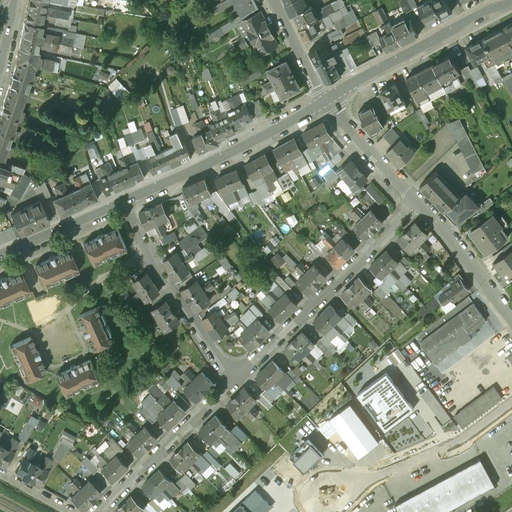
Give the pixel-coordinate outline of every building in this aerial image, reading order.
[(69,4),(60,2),(59,9),(47,5),(45,6),(46,1),(48,2),(48,0),(28,0),(27,5),(28,5),(27,9),(43,13),(67,17),(69,4)] [(60,2),(50,0),(48,0),(48,2),(46,1),(45,6),(47,5),(59,9),(60,2)] [(221,0),(217,2),(213,5),(216,10),(232,1),(236,2),(233,3),(235,6),(238,5),(242,14),(263,2),(262,0),(221,0)] [(293,0),(286,4),(285,5),(290,16),(294,14),(306,6),(304,1),(302,0),(293,0)] [(399,0),(404,11),(411,8),(410,7),(406,0),(399,0)] [(430,0),(429,0),(417,7),(426,25),(439,17),(432,3),(430,0)] [(437,0),(432,3),(439,17),(452,11),(446,0),(437,0)] [(213,5),(208,7),(211,13),(216,10),(213,5)] [(306,6),(294,14),(301,28),(318,20),(321,18),(318,13),(315,14),(310,5),(307,6),(306,6)] [(389,22),(382,8),(371,13),(372,16),(375,14),(382,28),(385,26),(384,24),(389,22)] [(27,9),(24,22),(43,26),(44,25),(41,24),(42,19),(43,13),(27,9)] [(261,12),(243,21),(252,38),(271,27),(269,23),(268,24),(261,12)] [(67,17),(43,13),(42,19),(45,20),(54,22),(54,24),(68,27),(70,18),(67,17)] [(321,18),(318,20),(320,24),(329,20),(327,15),(321,18)] [(235,18),(225,24),(228,30),(239,24),(235,18)] [(410,19),(392,28),(400,44),(418,35),(410,19)] [(43,26),(24,22),(21,35),(62,44),(72,46),(75,33),(43,26)] [(301,28),(298,29),(304,40),(318,33),(317,31),(313,22),(301,28)] [(389,33),(379,37),(382,43),(386,51),(400,44),(392,28),(389,22),(384,24),(385,26),(389,33)] [(511,22),(503,28),(511,45),(511,22)] [(271,27),(252,38),(261,55),(279,45),(272,32),(273,31),(271,27)] [(511,45),(503,28),(481,39),(490,55),(494,64),(496,68),(504,64),(502,59),(511,53),(511,45)] [(376,32),(367,36),(367,37),(373,47),(382,43),(379,37),(376,32)] [(62,44),(21,35),(18,48),(37,52),(38,46),(49,49),(50,48),(60,50),(62,44)] [(367,37),(360,41),(366,52),(373,48),(373,47),(367,37)] [(332,39),(309,51),(315,63),(334,54),(339,51),(332,39)] [(345,39),(338,42),(341,49),(348,45),(345,39)] [(481,39),(466,47),(474,63),(490,55),(481,39)] [(72,46),(62,44),(60,50),(71,52),(72,46)] [(339,51),(334,54),(336,59),(350,53),(347,47),(339,51)] [(37,52),(18,48),(15,62),(35,66),(47,70),(49,71),(51,61),(38,58),(39,52),(37,52)] [(334,54),(315,63),(325,83),(340,75),(333,61),(336,59),(334,54)] [(459,72),(450,54),(444,57),(445,58),(432,64),(441,82),(442,85),(451,80),(449,77),(459,72)] [(259,60),(249,65),(253,71),(262,66),(259,60)] [(286,61),(280,64),(281,65),(273,69),(273,68),(267,71),(270,76),(272,80),(262,85),(265,89),(292,75),(288,67),(289,66),(286,61)] [(10,81),(29,87),(30,83),(30,82),(35,66),(15,62),(16,62),(12,76),(12,75),(10,81)] [(441,82),(432,64),(416,73),(425,91),(441,82)] [(496,68),(494,64),(488,67),(496,84),(503,80),(496,68)] [(468,65),(462,68),(470,84),(476,80),(470,70),(468,65)] [(477,66),(470,70),(476,80),(483,77),(477,66)] [(258,68),(250,73),(253,77),(261,73),(258,68)] [(425,91),(416,73),(406,79),(419,105),(430,99),(425,91)] [(237,75),(231,77),(238,92),(243,90),(237,75)] [(292,75),(265,89),(267,94),(277,88),(279,93),(278,93),(281,99),(287,96),(287,95),(294,91),(295,92),(300,89),(297,83),(297,84),(292,75)] [(108,87),(119,95),(127,86),(116,78),(108,87)] [(29,87),(10,81),(8,85),(9,85),(4,99),(22,105),(27,92),(29,87)] [(406,92),(401,82),(396,84),(402,95),(406,92)] [(396,84),(389,87),(388,86),(380,90),(392,113),(400,108),(402,111),(407,108),(406,105),(407,105),(402,95),(396,84)] [(193,93),(187,95),(193,109),(199,106),(193,93)] [(250,115),(245,104),(242,105),(237,95),(231,98),(242,123),(248,121),(253,119),(251,114),(250,115)] [(242,123),(231,98),(226,99),(231,110),(226,112),(228,116),(233,127),(242,123)] [(22,105),(4,99),(0,110),(0,118),(16,124),(18,119),(17,119),(22,105)] [(258,100),(251,104),(258,117),(265,113),(258,100)] [(374,104),(360,111),(364,118),(362,119),(365,124),(366,123),(371,134),(379,131),(378,129),(384,126),(374,104)] [(228,116),(223,118),(219,108),(214,110),(226,136),(232,133),(232,134),(236,132),(233,127),(228,116)] [(421,108),(415,111),(423,125),(429,122),(421,108)] [(185,110),(179,113),(183,123),(190,121),(185,110)] [(226,136),(214,110),(210,112),(214,122),(210,124),(211,128),(217,140),(226,136)] [(179,113),(173,115),(177,125),(183,123),(179,113)] [(16,124),(0,118),(0,138),(10,142),(11,137),(16,124)] [(211,128),(207,130),(202,120),(198,122),(210,148),(214,146),(219,144),(217,140),(211,128)] [(210,148),(198,122),(194,124),(198,134),(193,137),(200,152),(205,150),(210,148)] [(331,136),(323,122),(313,127),(321,141),(324,139),(331,136)] [(422,125),(417,127),(420,133),(425,131),(422,125)] [(313,127),(304,132),(311,146),(312,146),(318,143),(321,141),(313,127)] [(399,136),(391,127),(383,135),(393,145),(399,139),(398,137),(399,136)] [(141,129),(130,132),(134,143),(145,140),(141,129)] [(165,149),(161,151),(152,131),(147,133),(151,143),(163,169),(168,167),(172,165),(165,149)] [(130,132),(124,134),(128,146),(134,143),(130,132)] [(184,141),(181,142),(176,132),(170,135),(181,161),(182,161),(182,160),(187,158),(187,159),(191,156),(190,152),(189,153),(184,141)] [(485,168),(467,133),(458,141),(474,173),(485,168)] [(181,161),(170,135),(165,137),(170,147),(165,149),(172,165),(177,163),(181,161)] [(8,146),(10,142),(0,138),(0,158),(3,160),(8,146)] [(294,138),(284,143),(292,158),(289,159),(291,163),(298,160),(300,163),(296,165),(298,168),(308,163),(302,152),(294,138)] [(407,147),(399,140),(400,139),(399,139),(393,145),(386,151),(400,166),(415,152),(408,145),(407,147)] [(163,169),(151,143),(145,146),(149,156),(146,158),(153,174),(158,172),(157,171),(162,169),(163,169)] [(292,158),(284,143),(275,148),(282,163),(289,159),(292,158)] [(326,144),(320,147),(324,153),(326,152),(325,150),(329,148),(326,144)] [(311,146),(306,149),(312,161),(318,157),(312,146),(311,146)] [(120,149),(113,152),(116,159),(119,158),(123,156),(120,149)] [(312,161),(306,149),(302,152),(308,163),(309,163),(312,161)] [(145,177),(132,152),(123,156),(135,182),(135,181),(140,179),(145,177)] [(338,152),(330,158),(334,164),(342,158),(338,152)] [(265,153),(256,159),(264,173),(267,171),(273,168),(265,153)] [(135,182),(123,156),(119,158),(123,168),(118,170),(126,186),(130,184),(135,182)] [(256,159),(246,164),(254,178),(260,175),(264,173),(256,159)] [(298,160),(291,163),(295,169),(298,168),(296,165),(300,163),(298,160)] [(367,178),(351,160),(338,172),(343,177),(334,185),(339,190),(348,183),(354,189),(361,183),(367,178)] [(113,172),(109,162),(105,164),(116,190),(121,188),(126,186),(118,170),(113,172)] [(116,190),(105,164),(100,166),(105,176),(100,179),(105,189),(104,190),(106,195),(111,193),(111,192),(116,190)] [(0,176),(15,182),(22,171),(11,167),(10,170),(0,166),(0,176)] [(332,167),(323,175),(328,180),(337,173),(332,167)] [(237,169),(226,173),(233,189),(231,190),(232,193),(239,191),(237,187),(243,184),(237,169)] [(12,188),(10,193),(19,199),(30,178),(22,171),(12,188)] [(288,171),(282,174),(290,187),(295,183),(288,171)] [(460,197),(435,171),(419,186),(420,186),(430,197),(434,201),(444,212),(460,197)] [(226,173),(217,177),(223,192),(222,192),(229,203),(235,200),(232,193),(231,190),(233,189),(226,173)] [(91,182),(85,185),(80,174),(76,176),(88,203),(93,201),(93,200),(98,198),(91,182)] [(269,175),(263,179),(266,185),(270,183),(268,181),(271,179),(269,175)] [(15,182),(0,176),(0,183),(12,188),(15,182)] [(88,203),(76,176),(72,178),(77,188),(72,191),(79,206),(83,205),(88,203)] [(203,177),(200,178),(200,179),(194,182),(193,182),(201,198),(208,194),(211,200),(214,199),(224,213),(230,208),(216,190),(211,192),(205,177),(203,178),(203,177)] [(50,195),(43,180),(38,185),(44,198),(50,195)] [(193,182),(187,185),(186,184),(184,185),(184,186),(182,187),(190,203),(193,201),(201,198),(193,182)] [(72,191),(67,193),(62,183),(58,185),(70,211),(74,209),(74,208),(79,206),(72,191)] [(354,189),(352,191),(357,195),(365,188),(361,183),(354,189)] [(58,185),(54,187),(57,195),(55,196),(56,198),(53,199),(60,215),(64,213),(65,213),(70,211),(58,185)] [(239,191),(232,193),(235,200),(236,201),(239,199),(238,197),(241,196),(239,191)] [(477,205),(466,191),(460,197),(444,212),(449,217),(455,224),(474,208),(477,205)] [(488,195),(477,205),(474,208),(479,214),(494,203),(488,195)] [(243,197),(242,198),(241,196),(238,197),(239,199),(242,206),(246,204),(243,197)] [(23,209),(10,215),(15,226),(19,235),(49,222),(39,201),(23,208),(23,209)] [(190,203),(186,204),(188,208),(190,210),(201,224),(206,221),(200,213),(201,213),(196,206),(193,201),(190,203)] [(161,203),(147,209),(150,216),(153,215),(157,223),(160,222),(168,218),(161,203)] [(365,216),(354,204),(349,209),(360,221),(365,216)] [(150,216),(147,209),(139,213),(146,228),(154,225),(157,223),(153,215),(150,216)] [(360,221),(354,226),(366,239),(383,222),(371,210),(365,216),(360,221)] [(493,215),(480,225),(478,222),(468,229),(486,253),(504,240),(500,234),(499,235),(496,230),(501,226),(493,215)] [(427,235),(416,223),(407,231),(418,243),(421,241),(427,235)] [(162,226),(156,228),(159,235),(162,234),(160,231),(164,229),(162,226)] [(11,227),(0,232),(2,236),(0,237),(0,243),(15,237),(12,228),(11,227)] [(98,237),(83,244),(91,261),(97,258),(99,262),(107,258),(107,256),(111,255),(111,256),(120,252),(119,249),(125,246),(117,229),(103,235),(102,234),(97,236),(98,237)] [(418,243),(407,231),(399,240),(410,251),(416,246),(418,243)] [(173,232),(161,239),(163,244),(176,237),(173,232)] [(191,232),(178,242),(183,248),(196,239),(191,232)] [(334,240),(329,235),(327,237),(328,239),(326,241),(329,245),(334,240)] [(338,244),(335,246),(346,258),(354,250),(343,238),(338,244)] [(334,240),(329,245),(333,248),(335,246),(338,244),(334,240)] [(431,252),(421,241),(418,243),(416,246),(424,254),(426,252),(429,254),(431,252)] [(511,241),(502,248),(506,253),(511,248),(511,241)] [(333,248),(327,254),(338,265),(346,258),(335,246),(333,248)] [(511,248),(506,253),(493,263),(499,271),(511,261),(511,248)] [(185,249),(178,254),(183,261),(185,265),(189,262),(185,256),(188,253),(185,249)] [(54,257),(54,256),(49,258),(50,259),(35,265),(43,283),(49,280),(51,283),(59,279),(59,278),(63,276),(64,278),(73,274),(71,270),(77,267),(69,250),(54,257)] [(278,265),(285,258),(278,251),(271,258),(278,265)] [(401,266),(387,251),(379,259),(390,270),(392,268),(400,276),(398,279),(406,287),(410,283),(399,271),(398,269),(401,266)] [(177,252),(163,261),(169,271),(183,261),(178,254),(177,252)] [(191,257),(188,253),(185,256),(189,262),(195,258),(193,255),(191,257)] [(412,266),(405,258),(401,262),(408,270),(412,266)] [(379,259),(371,266),(375,271),(382,278),(387,273),(390,270),(379,259)] [(183,261),(169,271),(175,280),(189,271),(185,265),(183,261)] [(511,261),(499,271),(505,279),(511,274),(511,261)] [(309,270),(301,262),(296,267),(304,275),(309,270)] [(304,275),(298,281),(309,293),(326,277),(315,265),(309,270),(304,275)] [(411,278),(418,272),(413,266),(406,272),(411,278)] [(400,276),(392,268),(390,270),(398,279),(400,276)] [(398,279),(390,270),(387,273),(396,281),(398,279)] [(5,277),(1,279),(1,281),(0,281),(0,301),(0,302),(2,305),(11,301),(10,300),(14,298),(14,300),(23,296),(22,292),(28,289),(21,272),(6,278),(5,277)] [(146,272),(133,281),(140,291),(152,282),(146,272)] [(468,291),(456,275),(448,282),(450,285),(452,288),(439,297),(444,304),(451,300),(453,302),(468,291)] [(295,283),(288,276),(285,280),(292,287),(295,283)] [(285,280),(281,277),(277,281),(288,291),(292,287),(285,280)] [(359,277),(342,294),(354,306),(360,300),(365,295),(371,289),(359,277)] [(406,287),(398,279),(396,281),(394,283),(402,291),(406,287)] [(196,280),(182,290),(195,310),(210,300),(205,294),(215,287),(211,281),(201,287),(196,280)] [(152,282),(140,291),(141,293),(146,300),(159,291),(152,282)] [(228,285),(218,294),(221,298),(232,289),(228,285)] [(297,305),(277,285),(269,293),(278,302),(289,313),(297,305)] [(239,289),(230,299),(233,301),(242,292),(239,289)] [(140,291),(130,297),(133,301),(139,297),(141,293),(140,291)] [(278,302),(269,293),(267,295),(276,304),(278,302)] [(373,303),(365,295),(360,300),(368,308),(373,303)] [(468,297),(416,336),(420,343),(473,303),(468,297)] [(165,301),(151,310),(156,317),(160,323),(165,331),(179,321),(165,301)] [(289,313),(278,302),(276,304),(270,309),(281,320),(289,313)] [(473,303),(420,343),(436,364),(462,345),(459,341),(486,320),(473,303)] [(263,315),(254,305),(249,309),(258,319),(263,315)] [(341,317),(330,305),(322,313),(334,325),(336,322),(339,325),(342,329),(344,330),(349,326),(340,317),(341,317)] [(99,314),(96,308),(79,315),(86,330),(84,331),(87,336),(88,336),(94,350),(111,342),(108,336),(112,334),(108,326),(106,326),(105,322),(106,322),(102,313),(99,314)] [(215,311),(202,319),(208,329),(222,320),(220,317),(215,311)] [(226,313),(223,315),(227,321),(237,314),(235,312),(231,314),(228,316),(226,313)] [(357,321),(348,312),(344,317),(352,326),(357,321)] [(334,325),(322,313),(314,320),(325,332),(326,332),(332,339),(337,334),(334,330),(331,327),(334,325)] [(156,317),(147,323),(151,330),(160,323),(156,317)] [(251,325),(243,317),(238,322),(246,330),(251,325)] [(246,330),(239,336),(252,349),(269,332),(257,319),(251,325),(246,330)] [(222,320),(208,329),(214,338),(228,329),(224,323),(222,320)] [(334,325),(331,327),(334,330),(339,325),(336,322),(334,325)] [(339,325),(334,330),(337,334),(340,331),(342,329),(339,325)] [(344,330),(342,329),(340,331),(342,333),(346,338),(349,335),(344,330)] [(302,332),(284,349),(296,361),(302,355),(307,350),(314,344),(302,332)] [(346,338),(342,333),(339,336),(345,342),(347,339),(346,338)] [(338,349),(324,335),(320,339),(328,347),(333,353),(338,349)] [(30,337),(13,345),(16,351),(12,353),(16,361),(17,361),(19,365),(17,365),(21,374),(25,372),(28,379),(45,371),(39,357),(40,357),(38,351),(37,352),(30,337)] [(328,347),(320,339),(315,343),(324,352),(328,347)] [(322,366),(307,350),(302,355),(310,363),(312,361),(320,369),(322,366)] [(90,360),(76,367),(75,365),(70,368),(70,369),(55,376),(63,393),(70,390),(71,394),(80,390),(79,388),(84,386),(85,388),(93,384),(92,380),(98,378),(90,360)] [(285,374),(272,361),(264,368),(275,380),(278,378),(281,375),(283,376),(285,374)] [(275,380),(264,368),(256,376),(267,388),(273,382),(275,380)] [(196,377),(188,370),(183,374),(187,378),(184,380),(185,381),(181,385),(184,388),(196,377)] [(300,379),(292,370),(287,376),(295,384),(300,379)] [(196,377),(184,388),(196,401),(214,384),(202,371),(196,377)] [(180,383),(171,373),(165,379),(172,386),(176,391),(180,386),(179,385),(180,383)] [(386,373),(358,393),(385,429),(413,409),(386,373)] [(163,378),(158,382),(167,391),(172,386),(165,379),(163,378)] [(275,380),(273,382),(276,386),(281,381),(278,378),(275,380)] [(281,381),(276,386),(279,389),(282,387),(284,384),(281,381)] [(172,402),(153,383),(147,389),(151,393),(159,401),(157,404),(160,407),(165,402),(169,406),(166,408),(177,419),(185,412),(174,401),(172,402)] [(244,387),(227,404),(239,417),(245,411),(250,406),(256,400),(244,387)] [(493,387),(461,411),(469,423),(502,398),(493,387)] [(275,398),(265,389),(261,393),(270,403),(275,398)] [(151,393),(141,402),(144,406),(150,412),(156,418),(158,416),(169,427),(177,419),(166,408),(169,406),(165,402),(160,407),(157,404),(159,401),(151,393)] [(270,403),(261,393),(257,398),(266,407),(270,403)] [(350,403),(330,418),(359,457),(379,443),(350,403)] [(150,412),(144,406),(140,410),(153,423),(156,419),(156,418),(150,412)] [(261,417),(250,406),(245,411),(253,418),(255,416),(259,419),(261,417)] [(230,430),(216,415),(208,423),(219,435),(216,437),(219,440),(224,435),(228,439),(225,441),(227,443),(234,450),(242,442),(230,430)] [(39,419),(35,426),(43,430),(46,423),(39,419)] [(26,423),(18,438),(25,442),(34,427),(26,423)] [(219,435),(208,423),(200,431),(211,442),(216,447),(221,442),(224,446),(227,443),(225,441),(228,439),(224,435),(219,440),(216,437),(219,435)] [(131,424),(126,429),(134,437),(139,432),(131,424)] [(248,437),(236,425),(230,430),(242,442),(248,437)] [(134,437),(128,443),(140,455),(157,438),(145,426),(139,432),(134,437)] [(290,455),(305,471),(323,453),(308,437),(290,455)] [(18,441),(12,438),(6,449),(12,452),(18,441)] [(123,450),(112,438),(107,443),(109,446),(117,454),(117,455),(123,450)] [(59,441),(51,457),(59,462),(63,455),(70,447),(59,441)] [(188,442),(170,459),(182,471),(188,465),(193,460),(199,454),(188,442)] [(234,450),(227,443),(224,446),(222,447),(229,454),(234,450)] [(1,445),(0,446),(0,463),(5,466),(13,452),(12,452),(6,449),(1,445)] [(117,454),(109,446),(103,452),(100,454),(102,456),(100,459),(102,461),(103,462),(108,457),(111,460),(109,463),(120,474),(128,466),(117,455),(117,454)] [(220,455),(212,446),(207,450),(216,459),(220,455)] [(29,447),(23,458),(29,461),(35,451),(29,447)] [(98,452),(95,449),(93,451),(100,459),(102,456),(100,454),(98,452)] [(216,459),(207,450),(202,455),(211,465),(216,460),(216,459)] [(22,457),(14,472),(21,475),(21,476),(27,479),(35,464),(29,461),(23,458),(22,457)] [(40,467),(35,464),(27,479),(33,482),(39,486),(47,471),(46,471),(52,460),(46,457),(40,467)] [(97,469),(85,457),(80,462),(92,474),(97,469)] [(108,457),(103,462),(106,465),(109,463),(111,460),(108,457)] [(480,459),(395,505),(398,511),(444,511),(495,485),(480,459)] [(203,471),(193,460),(188,465),(196,473),(198,471),(201,473),(203,471)] [(109,463),(106,465),(103,462),(102,461),(98,464),(102,469),(101,470),(112,482),(120,474),(109,463)] [(159,470),(151,478),(162,489),(164,487),(167,490),(171,493),(173,495),(179,489),(174,484),(170,480),(169,481),(159,470)] [(162,489),(151,478),(143,485),(149,492),(147,494),(150,496),(151,495),(154,497),(159,502),(165,497),(162,495),(159,492),(162,489)] [(82,487),(74,479),(70,484),(77,491),(82,487)] [(179,479),(174,484),(179,489),(182,492),(187,487),(179,479)] [(77,491),(71,498),(83,510),(100,493),(88,481),(82,487),(77,491)] [(162,489),(159,492),(162,495),(167,490),(164,487),(162,489)] [(241,503),(250,511),(262,511),(271,504),(256,489),(241,503)] [(167,490),(162,495),(165,497),(168,500),(170,498),(168,496),(171,493),(167,490)] [(131,497),(115,511),(139,511),(143,509),(131,497)] [(157,511),(162,508),(152,499),(148,503),(156,511),(157,511)] [(148,503),(144,507),(148,511),(155,511),(156,511),(148,503)] [(250,511),(241,503),(231,511),(250,511)]
